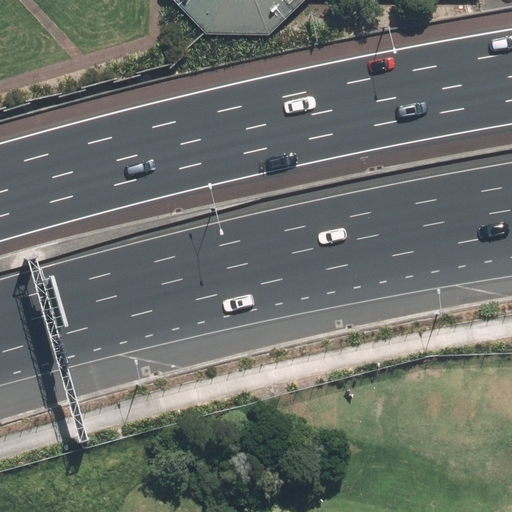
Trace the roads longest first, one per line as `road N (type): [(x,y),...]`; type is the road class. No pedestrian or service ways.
road 1 (motorway): [(0,218),(246,152),(511,100)]
road 2 (motorway): [(511,185),(0,304)]
